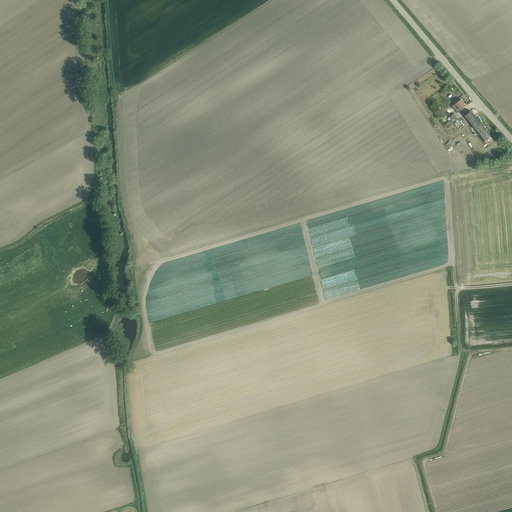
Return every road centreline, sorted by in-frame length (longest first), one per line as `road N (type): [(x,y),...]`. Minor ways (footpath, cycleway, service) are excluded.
road 1 (tertiary): [(511,138),(393,0)]
road 2 (track): [(511,283),(456,288),(459,353)]
